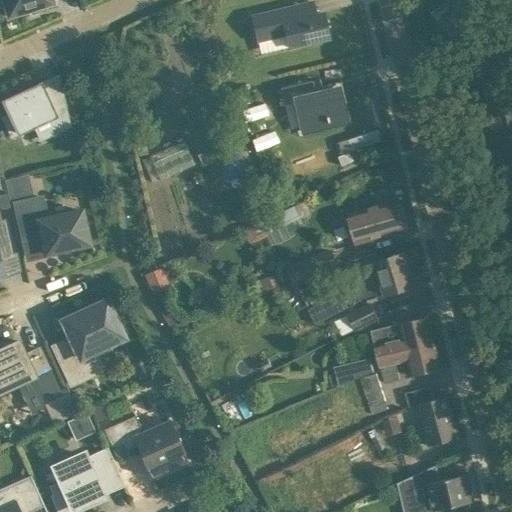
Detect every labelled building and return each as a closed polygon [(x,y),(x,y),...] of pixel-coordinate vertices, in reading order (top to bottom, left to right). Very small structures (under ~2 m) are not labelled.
[(0,0),(0,5),(1,7),(5,6),(8,16),(52,2),(51,0),(0,0)] [(455,0),(431,15),(447,39),(479,18),(467,0),(455,0)] [(256,41),(272,37),(285,34),(289,47),(328,37),(322,13),(298,19),(295,6),(250,16),(256,41)] [(311,80),(292,84),(279,87),(283,104),(298,100),(305,127),(327,122),(329,121),(327,116),(340,113),(335,91),(315,95),(311,80)] [(12,135),(32,126),(39,139),(68,125),(60,92),(47,99),(40,84),(3,101),(9,114),(3,117),(12,135)] [(511,90),(500,93),(481,98),(486,120),(491,119),(500,157),(511,154),(511,90)] [(0,130),(0,134),(2,138),(8,135),(5,128),(0,130)] [(193,146),(202,166),(226,155),(216,134),(193,146)] [(173,160),(170,151),(154,157),(160,174),(183,166),(179,157),(173,160)] [(20,197),(15,177),(4,179),(8,199),(20,197)] [(0,194),(0,207),(2,209),(10,207),(7,193),(0,194)] [(81,210),(44,218),(42,211),(45,211),(41,196),(14,202),(23,241),(42,237),(46,252),(89,243),(81,210)] [(399,199),(379,204),(349,212),(357,241),(407,228),(399,199)] [(250,225),(254,235),(300,214),(296,204),(250,225)] [(0,221),(0,257),(11,254),(4,220),(0,221)] [(332,251),(290,266),(295,280),(337,265),(332,251)] [(377,252),(358,258),(355,259),(360,274),(378,269),(385,295),(415,286),(405,252),(379,260),(377,252)] [(165,276),(161,267),(160,267),(144,275),(145,278),(152,293),(164,288),(160,279),(165,276)] [(275,274),(263,279),(268,290),(279,286),(275,274)] [(316,324),(349,307),(342,292),(309,309),(316,324)] [(106,299),(72,315),(62,319),(73,343),(70,345),(67,339),(53,345),(71,383),(103,368),(91,344),(106,338),(108,343),(123,336),(106,299)] [(370,302),(347,314),(356,331),(379,319),(370,302)] [(399,323),(372,330),(379,357),(435,342),(428,316),(399,323)] [(18,340),(0,348),(0,381),(13,375),(17,383),(34,375),(33,372),(47,366),(39,348),(25,354),(18,340)] [(435,342),(379,357),(386,382),(401,379),(397,363),(408,360),(412,376),(441,368),(435,342)] [(335,366),(336,372),(339,384),(340,386),(374,371),(371,357),(335,366)] [(389,409),(378,372),(361,378),(372,414),(389,409)] [(431,386),(404,393),(408,407),(417,404),(417,406),(449,397),(448,396),(435,399),(431,386)] [(68,393),(43,403),(52,423),(77,413),(74,406),(69,396),(68,393)] [(76,393),(69,396),(74,406),(81,404),(76,393)] [(449,397),(417,406),(429,446),(460,437),(449,397)] [(91,409),(97,422),(109,417),(103,403),(91,409)] [(66,421),(74,440),(95,431),(87,412),(66,421)] [(104,429),(114,451),(116,455),(138,445),(142,453),(141,453),(151,477),(188,461),(170,420),(143,432),(135,415),(104,429)] [(378,451),(384,448),(375,428),(368,431),(378,451)] [(108,447),(85,457),(83,454),(55,467),(62,482),(51,487),(50,484),(49,485),(60,511),(72,511),(81,508),(80,505),(101,496),(102,496),(93,476),(115,467),(124,486),(125,486),(108,447)] [(437,464),(413,475),(419,499),(433,496),(436,510),(475,501),(468,474),(440,480),(437,464)] [(0,491),(0,511),(23,511),(43,504),(46,511),(47,511),(32,475),(30,476),(31,478),(0,491)]
